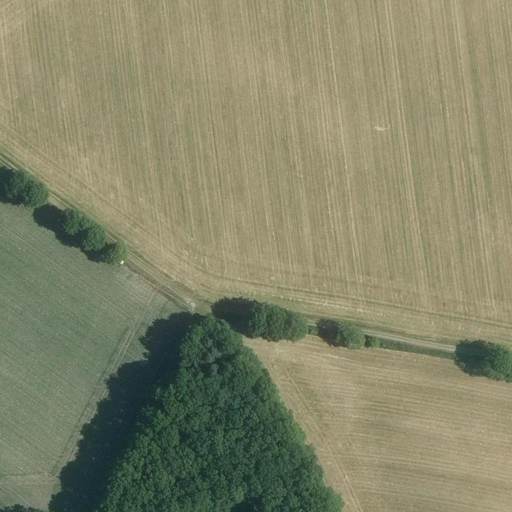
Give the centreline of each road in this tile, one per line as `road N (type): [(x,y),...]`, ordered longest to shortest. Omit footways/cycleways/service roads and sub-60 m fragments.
road 1 (track): [(197,308),(511,362)]
road 2 (track): [(0,165),(197,308)]
road 3 (track): [(86,511),(197,308)]
